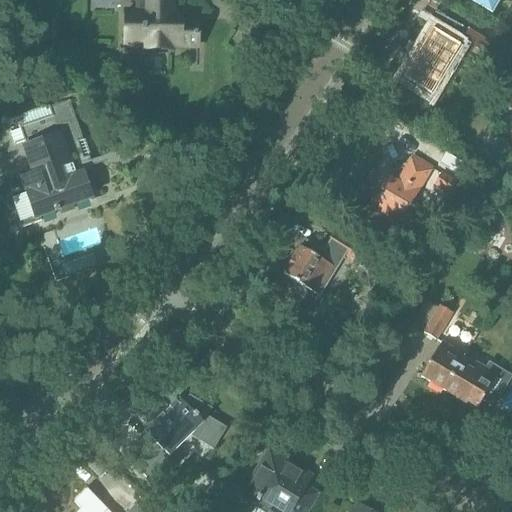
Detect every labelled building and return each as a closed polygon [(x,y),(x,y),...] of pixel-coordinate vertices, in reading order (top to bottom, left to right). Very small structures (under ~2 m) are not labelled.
[(172,45),(198,45),(198,22),(172,21),(172,0),(139,0),(139,11),(126,11),(125,44),(145,44),(145,48),(172,49),(172,45)] [(466,0),(465,2),(491,17),(501,0),(466,0)] [(504,66),(511,52),(511,44),(474,21),(462,40),(504,66)] [(459,46),(431,30),(402,81),(430,97),(459,46)] [(69,102),(50,108),(49,105),(4,121),(13,146),(25,142),(27,148),(24,149),(33,177),(22,181),(22,182),(0,190),(0,198),(12,231),(42,221),(41,218),(89,201),(81,178),(87,176),(93,171),(89,158),(91,158),(85,140),(83,141),(69,102)] [(461,176),(466,166),(446,154),(440,164),(461,176)] [(383,221),(397,229),(431,170),(411,159),(396,185),(384,178),(367,208),(385,218),(383,221)] [(461,184),(442,172),(433,186),(452,198),(461,184)] [(325,246),(353,263),(360,252),(332,235),(325,246)] [(327,284),(325,283),(334,269),(317,259),(322,252),(306,242),(302,249),(299,247),(282,274),(319,297),(327,284)] [(439,306),(426,329),(423,333),(437,341),(453,314),(439,306)] [(464,357),(441,343),(421,377),(443,391),(464,357)] [(464,357),(443,391),(466,405),(472,395),(493,408),(511,378),(489,364),(485,370),(464,357)] [(178,398),(144,432),(122,453),(146,478),(169,456),(166,453),(188,431),(214,446),(225,427),(204,415),(211,408),(188,395),(181,401),(178,398)] [(305,485),(310,476),(295,467),(293,470),(281,463),(283,460),(268,451),(253,474),(257,476),(250,487),(247,485),(239,499),(254,508),(257,504),(268,511),(267,511),(305,511),(318,492),(305,485)] [(125,511),(108,511),(87,490),(74,502),(83,511),(140,511),(133,505),(125,511)]
